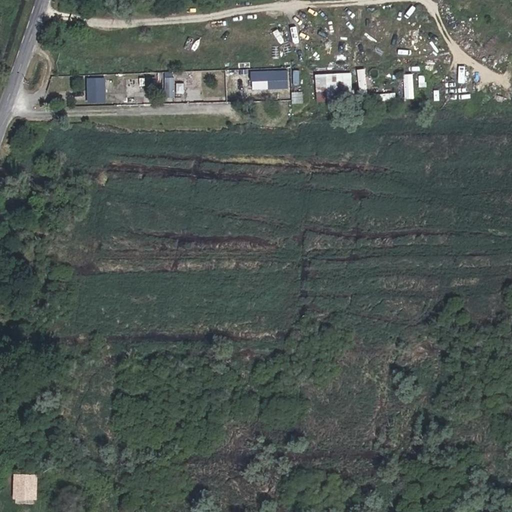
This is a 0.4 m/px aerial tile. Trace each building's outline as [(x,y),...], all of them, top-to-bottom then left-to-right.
[(258,87),(276,87),(276,69),(251,70),(251,80),(258,79),(258,87)] [(316,96),(352,96),(352,72),(316,72),(316,96)] [(414,73),(405,73),(405,98),(414,98),(414,73)] [(103,102),(102,81),(86,82),(86,103),(103,102)] [(38,475),(14,474),(14,499),(38,499),(38,475)]
